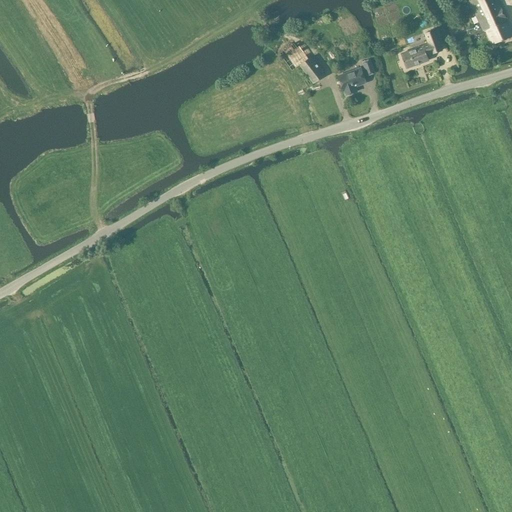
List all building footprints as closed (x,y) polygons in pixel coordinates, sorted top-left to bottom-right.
[(471,0),(470,1),(480,23),(491,18),(494,22),(506,17),(498,0),(471,0)] [(491,18),(480,23),(484,31),(486,30),(493,44),(511,36),(511,30),(508,21),(506,17),(494,22),(491,18)] [(433,54),(443,50),(435,29),(425,33),(429,44),(424,46),(401,54),(406,68),(429,60),(427,55),(433,53),(433,54)] [(292,71),(300,65),(308,59),(299,46),(297,47),(294,43),(279,54),(292,71)] [(300,65),(314,84),(325,75),(311,57),(308,59),(300,65)] [(368,75),(375,73),(371,60),(363,62),(368,75)] [(355,87),(366,83),(361,68),(338,76),(344,91),(346,95),(357,91),(355,87)]
